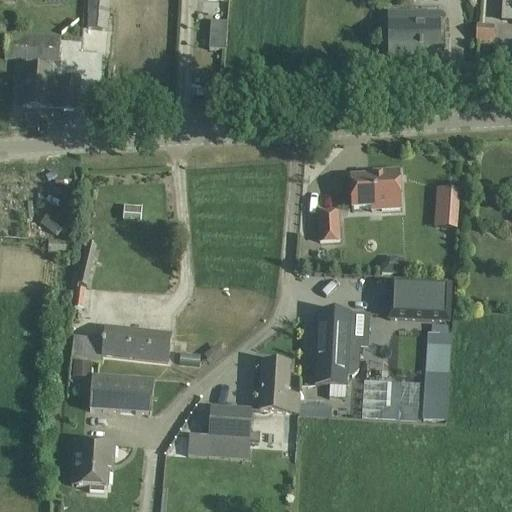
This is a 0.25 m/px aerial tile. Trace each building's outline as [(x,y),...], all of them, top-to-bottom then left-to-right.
[(16,0),(15,8),(27,9),(27,0),(16,0)] [(109,0),(90,0),(88,31),(107,33),(109,0)] [(511,0),(503,0),(502,21),(511,21),(511,0)] [(439,16),(389,16),(389,58),(420,58),(420,60),(439,60),(439,52),(444,52),(445,52),(445,34),(439,34),(439,16)] [(214,24),(213,35),(226,36),(226,24),(214,24)] [(493,28),(477,28),(476,42),(493,42),(493,28)] [(59,44),(5,41),(3,61),(58,64),(59,44)] [(74,76),(93,77),(95,45),(76,44),(74,76)] [(51,71),(24,69),(21,109),(48,110),(49,108),(61,109),(60,111),(76,113),(79,82),(51,80),(51,71)] [(401,212),(398,173),(385,174),(385,177),(351,179),(352,211),(387,209),(387,212),(401,212)] [(459,193),(443,192),(440,230),(457,231),(459,193)] [(65,227),(49,215),(40,226),(55,238),(65,227)] [(340,244),(338,215),(318,217),(320,245),(340,244)] [(48,255),(67,255),(68,244),(48,243),(48,255)] [(96,250),(87,247),(77,287),(86,290),(96,250)] [(381,268),(381,277),(397,277),(398,260),(390,260),(381,268)] [(388,322),(449,325),(451,288),(390,285),(388,322)] [(77,291),(74,310),(82,311),(85,293),(77,291)] [(315,387),(346,389),(346,378),(352,378),(357,373),(359,351),(354,345),(348,345),(350,316),(318,315),(315,387)] [(171,337),(105,330),(104,343),(73,339),(71,360),(102,364),(102,358),(168,365),(171,337)] [(74,364),(73,379),(90,381),(91,366),(74,364)] [(263,367),(260,414),(280,415),(286,416),(293,416),(298,416),(299,397),(294,397),(287,396),(288,388),(289,368),(263,367)] [(425,376),(422,423),(446,424),(449,377),(425,376)] [(153,383),(91,379),(89,413),(151,417),(153,383)] [(381,413),(381,423),(399,424),(399,425),(417,426),(418,413),(400,412),(401,386),(391,386),(389,414),(381,413)] [(299,403),(298,418),(330,421),(331,409),(324,409),(324,404),(299,403)] [(211,411),(209,441),(208,460),(244,462),(246,443),(249,443),(251,413),(211,411)] [(115,447),(75,444),(72,488),(89,489),(89,494),(104,495),(104,491),(108,491),(110,464),(114,465),(115,447)]
